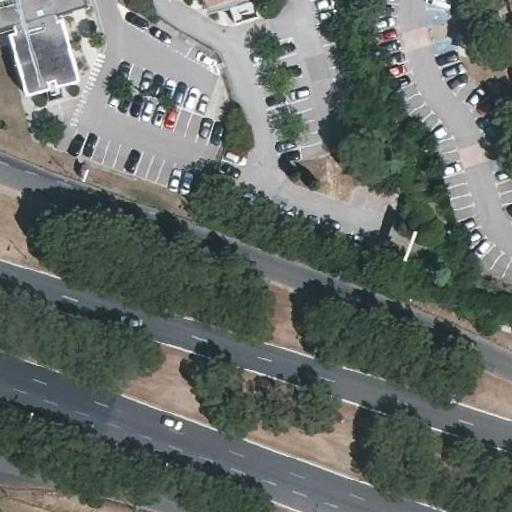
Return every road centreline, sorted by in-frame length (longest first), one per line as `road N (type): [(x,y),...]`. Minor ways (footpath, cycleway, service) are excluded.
road 1 (primary): [(511,366),(286,266),(0,170)]
road 2 (primary): [(511,436),(0,274)]
road 3 (primary): [(0,365),(404,511)]
road 4 (primary): [(0,458),(205,511)]
